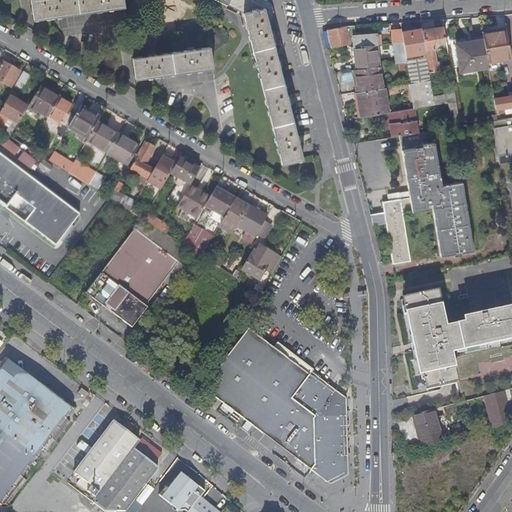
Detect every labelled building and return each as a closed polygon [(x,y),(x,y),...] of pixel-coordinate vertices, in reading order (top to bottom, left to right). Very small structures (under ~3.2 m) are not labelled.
[(30,0),(34,20),(124,7),(123,0),(30,0)] [(250,0),(216,0),(243,13),(282,164),(303,158),(299,143),(300,142),(298,136),(297,136),(289,105),(290,104),(289,98),(287,99),(279,67),(281,67),(279,61),(278,61),(270,30),(271,29),(269,23),(268,24),(270,10),(251,0),(250,0)] [(272,11),(269,2),(265,0),(250,0),(251,0),(270,10),(272,11)] [(347,27),(336,28),(327,30),(332,49),(347,45),(348,47),(354,47),(376,45),(377,45),(376,35),(354,37),(353,26),(347,27)] [(445,38),(443,26),(421,30),(425,50),(426,50),(428,61),(430,71),(437,70),(437,68),(439,68),(439,65),(437,65),(433,40),(445,38)] [(408,71),(410,84),(429,81),(421,28),(401,32),(403,42),(406,63),(408,71)] [(403,42),(401,32),(401,30),(391,31),(393,43),(403,42)] [(482,34),(483,39),(487,61),(511,58),(507,31),(482,34)] [(472,70),(488,68),(487,61),(483,39),(455,43),(458,67),(472,66),(472,70)] [(356,69),(379,66),(379,67),(376,45),(354,47),(356,69)] [(149,55),(133,57),(136,79),(213,68),(210,46),(194,49),(193,47),(187,48),(187,50),(155,54),(155,53),(149,54),(149,55)] [(11,88),(20,72),(3,62),(0,66),(0,81),(0,82),(0,81),(0,92),(5,85),(11,88)] [(400,72),(408,71),(406,63),(398,64),(400,72)] [(355,92),(356,92),(382,88),(379,66),(356,69),(351,70),(355,92)] [(30,76),(23,72),(16,85),(22,88),(30,76)] [(410,84),(413,108),(434,105),(430,81),(429,81),(410,84)] [(59,98),(40,87),(28,107),(47,118),(49,116),(59,98)] [(360,117),(388,112),(384,88),(382,88),(356,92),(360,117)] [(511,106),(511,95),(493,98),(495,109),(511,106)] [(5,104),(0,111),(0,129),(1,130),(8,118),(13,122),(18,125),(19,124),(28,107),(15,99),(12,97),(9,96),(5,104)] [(59,98),(49,116),(64,125),(62,127),(58,135),(62,138),(67,130),(74,117),(68,113),(72,106),(59,98)] [(81,106),(74,117),(67,130),(77,136),(86,141),(97,123),(100,118),(81,106)] [(391,137),(418,133),(413,108),(388,112),(391,137)] [(511,117),(497,120),(493,121),(499,157),(511,154),(511,117)] [(18,125),(13,122),(6,134),(11,137),(18,125)] [(97,123),(86,141),(107,153),(118,135),(97,123)] [(391,137),(367,141),(367,147),(400,142),(409,197),(382,202),(393,264),(411,261),(403,214),(427,210),(427,205),(431,204),(440,256),(473,251),(462,184),(442,188),(433,131),(418,133),(391,137)] [(107,153),(128,165),(139,147),(118,135),(107,153)] [(75,141),(84,146),(86,141),(77,136),(75,141)] [(130,168),(148,179),(154,170),(147,166),(150,160),(148,159),(155,147),(145,142),(130,168)] [(48,160),(68,172),(72,166),(53,153),(48,160)] [(106,155),(127,168),(128,165),(107,153),(106,155)] [(0,203),(54,246),(78,215),(0,154),(0,203)] [(161,190),(176,164),(162,156),(154,170),(148,179),(147,181),(161,190)] [(189,185),(200,166),(195,163),(193,166),(181,158),(172,173),(179,178),(176,183),(178,184),(169,199),(178,204),(189,185)] [(88,186),(97,191),(104,178),(96,173),(88,186)] [(204,206),(210,197),(189,185),(178,204),(177,206),(197,219),(204,206)] [(235,198),(216,186),(210,197),(204,206),(224,217),(234,200),(235,198)] [(110,199),(129,211),(135,202),(124,196),(122,200),(112,193),(109,198),(110,199)] [(247,208),(249,206),(235,198),(234,200),(247,208)] [(233,232),(237,226),(247,208),(234,200),(224,217),(220,224),(233,232)] [(264,221),(267,216),(249,205),(249,206),(247,208),(237,226),(255,237),(257,234),(264,221)] [(272,225),(264,221),(257,234),(264,238),(272,225)] [(177,263),(134,228),(85,293),(102,306),(104,304),(113,311),(112,313),(129,326),(177,263)] [(201,256),(207,260),(211,253),(214,254),(224,235),(217,231),(206,249),(205,249),(201,256)] [(199,255),(201,256),(205,249),(208,244),(189,233),(182,244),(199,255)] [(271,274),(281,258),(260,246),(253,256),(250,254),(241,269),(259,280),(265,270),(271,274)] [(207,260),(214,265),(219,257),(214,254),(211,253),(207,260)] [(511,314),(509,315),(508,310),(464,319),(465,324),(443,328),(441,315),(440,315),(438,307),(439,307),(436,292),(404,299),(406,306),(407,313),(412,335),(413,335),(415,350),(411,350),(412,359),(415,358),(419,373),(423,372),(425,379),(427,386),(455,380),(451,366),(448,367),(446,360),(450,359),(448,352),(455,350),(463,348),(477,345),(477,344),(484,342),(485,343),(488,343),(495,341),(498,340),(498,339),(505,337),(506,339),(511,337),(511,314)] [(251,331),(214,375),(220,379),(209,395),(263,436),(266,432),(298,456),(295,460),(327,484),(338,480),(345,477),(345,473),(345,404),(292,363),(271,347),(251,331)] [(275,342),(271,347),(292,363),(296,358),(275,342)] [(0,431),(9,439),(36,459),(52,439),(56,442),(70,423),(66,420),(68,416),(70,417),(76,410),(68,404),(67,405),(64,403),(65,401),(44,386),(43,387),(30,389),(27,376),(14,378),(13,380),(0,370),(0,431)] [(30,389),(43,387),(27,376),(30,389)] [(81,390),(78,393),(85,399),(88,395),(81,390)] [(511,421),(504,391),(485,396),(493,428),(511,423),(511,421)] [(435,409),(413,415),(416,427),(418,427),(419,431),(417,432),(419,440),(422,439),(424,447),(443,442),(435,409)] [(104,511),(125,511),(137,497),(157,468),(131,449),(138,440),(113,421),(106,430),(101,437),(74,474),(91,486),(87,492),(95,498),(92,502),(104,511)] [(101,437),(106,430),(103,428),(98,435),(101,437)] [(22,478),(36,459),(9,439),(0,431),(0,506),(9,506),(27,482),(22,478)] [(220,511),(200,497),(203,492),(179,474),(167,490),(164,488),(158,496),(177,511),(185,511),(186,511),(220,511)]
